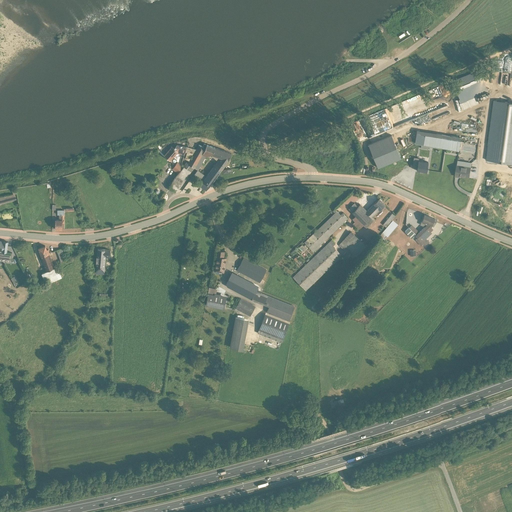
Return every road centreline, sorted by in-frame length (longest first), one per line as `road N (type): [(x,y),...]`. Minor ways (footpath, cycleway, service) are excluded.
road 1 (motorway): [(511,378),(304,448),(42,511)]
road 2 (motorway): [(131,511),(308,465),(511,397)]
road 3 (unclassified): [(468,0),(387,63),(267,127),(264,149),(314,175)]
road 4 (unclassified): [(461,511),(440,461),(348,486),(315,416)]
road 5 (unclassified): [(314,175),(389,185),(511,240)]
road 6 (unclassified): [(0,231),(88,236),(164,215)]
